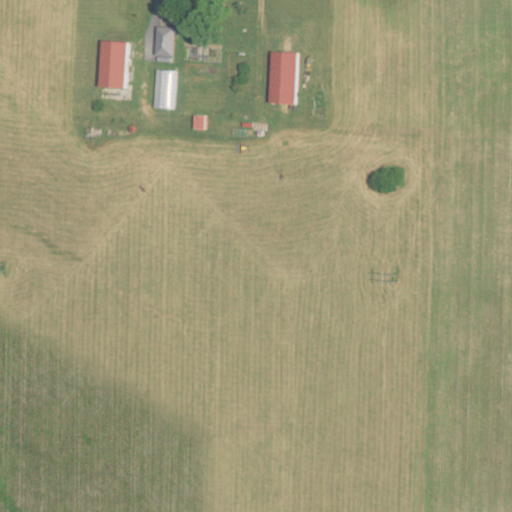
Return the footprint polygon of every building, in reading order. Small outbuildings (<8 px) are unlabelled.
[(176,27),(158,26),(157,55),(175,56),(176,27)] [(101,86),(127,87),(129,41),(103,40),(101,86)] [(272,102),(298,103),(300,51),(273,51),(272,102)] [(174,108),(175,70),(156,69),(155,108),(174,108)] [(195,128),(206,129),(206,115),(195,114),(195,128)]
